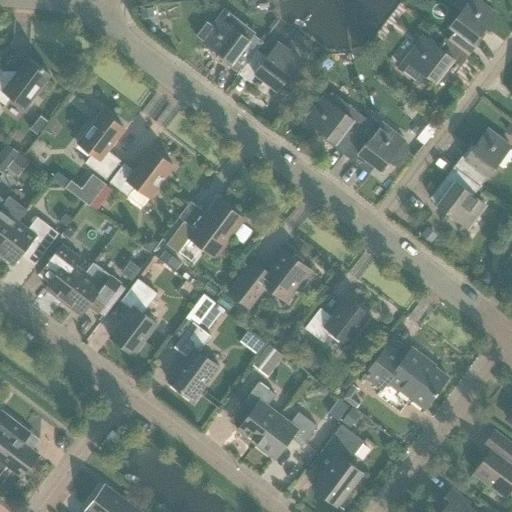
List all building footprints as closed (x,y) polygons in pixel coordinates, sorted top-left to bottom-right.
[(455,31),(448,40),(460,50),(465,54),(472,44),(496,14),(477,0),(469,0),(450,27),(455,31)] [(146,18),(153,17),(156,17),(158,17),(157,12),(157,11),(156,8),(145,9),(146,18)] [(207,21),(195,36),(232,64),(229,67),(238,74),(263,42),(253,35),(255,33),(224,9),(212,25),(207,21)] [(423,36),(399,68),(419,83),(425,75),(435,82),(453,60),(460,50),(448,40),(441,35),(434,45),(423,36)] [(259,47),(244,66),(254,73),(277,91),(300,60),(277,43),(269,54),(259,47)] [(28,58),(27,60),(12,79),(3,72),(0,75),(0,102),(5,106),(10,98),(24,109),(50,75),(28,58)] [(334,62),(333,62),(328,58),(320,68),(319,68),(320,69),(325,73),(334,62)] [(305,120),(345,150),(345,151),(358,133),(368,121),(331,93),(326,100),(322,97),(305,120)] [(124,129),(101,112),(77,143),(92,154),(84,163),(106,180),(121,161),(108,151),(124,129)] [(345,151),(345,150),(343,153),(353,160),(358,154),(381,171),(388,162),(393,165),(398,165),(408,152),(407,146),(403,143),(404,141),(381,123),(380,125),(370,117),(368,121),(358,133),(345,151)] [(511,123),(510,122),(503,130),(511,136),(511,123)] [(464,160),(457,169),(480,186),(487,177),(510,146),(487,129),(464,160)] [(124,163),(109,182),(128,196),(142,207),(149,198),(173,166),(150,149),(134,171),(124,163)] [(14,158),(4,150),(0,154),(0,167),(4,171),(6,168),(8,165),(14,158)] [(8,165),(6,168),(17,176),(29,161),(18,153),(15,156),(14,158),(8,165)] [(431,197),(430,199),(438,205),(437,205),(468,228),(485,205),(473,196),(480,186),(457,169),(454,167),(453,168),(453,169),(431,198),(431,197)] [(106,184),(90,205),(90,206),(96,210),(112,189),(106,184)] [(0,244),(26,210),(8,196),(5,201),(0,197),(0,244)] [(184,221),(166,244),(178,253),(189,238),(215,257),(243,219),(217,200),(207,213),(195,229),(184,221)] [(63,216),(59,222),(66,227),(73,219),(65,213),(63,216)] [(27,229),(18,222),(0,245),(0,254),(14,265),(21,256),(34,265),(58,234),(37,217),(27,229)] [(71,226),(70,225),(63,234),(65,236),(69,239),(70,238),(76,230),(71,226)] [(419,236),(430,244),(437,236),(426,228),(419,236)] [(147,239),(142,245),(148,249),(151,252),(158,242),(155,240),(152,237),(147,239)] [(62,302),(84,273),(75,265),(80,259),(61,244),(41,271),(51,279),(44,288),(62,302)] [(312,272),(282,249),(265,271),(252,261),(228,292),(248,308),(265,286),(286,302),(298,286),(300,288),(312,272)] [(181,274),(186,267),(165,251),(160,258),(181,274)] [(124,269),(121,273),(126,277),(131,281),(140,268),(130,261),(127,265),(124,269)] [(84,273),(62,302),(81,316),(88,306),(98,314),(121,284),(92,263),(84,273)] [(487,270),(479,280),(488,287),(496,277),(488,271),(487,270)] [(133,356),(156,324),(142,314),(157,294),(137,279),(120,301),(131,309),(109,338),(133,356)] [(214,302),(203,294),(189,313),(208,327),(219,312),(211,306),(214,302)] [(347,345),(370,316),(346,298),(331,317),(320,308),(304,328),(323,342),(331,332),(347,345)] [(193,401),(219,367),(198,352),(210,336),(192,322),(173,348),(186,357),(168,382),(193,401)] [(243,337),(239,341),(255,354),(263,344),(247,331),(244,334),(243,337)] [(282,356),(268,344),(252,365),(266,376),(282,356)] [(424,409),(448,377),(434,367),(435,366),(412,348),(404,357),(387,344),(363,376),(381,390),(386,383),(398,391),(399,390),(424,409)] [(255,445),(278,415),(267,406),(275,395),(258,382),(243,402),(252,409),(237,430),(255,445)] [(350,404),(350,405),(354,409),(358,403),(350,398),(357,388),(352,384),(342,398),(350,404)] [(329,411),(328,414),(339,421),(340,419),(349,407),(348,407),(338,399),(332,407),(329,411)] [(354,410),(354,409),(350,405),(348,407),(349,407),(340,419),(347,424),(351,417),(359,422),(363,416),(354,410)] [(0,474),(6,466),(21,478),(39,455),(31,449),(20,440),(13,435),(20,426),(1,411),(0,412),(0,436),(1,437),(0,438),(0,474)] [(290,423),(278,415),(255,445),(274,459),(290,438),(301,447),(317,427),(298,412),(290,423)] [(333,460),(312,488),(337,507),(362,474),(347,463),(363,442),(341,425),(321,451),(333,460)] [(511,444),(495,431),(483,446),(490,451),(473,473),(505,497),(511,487),(511,444)] [(137,511),(104,487),(84,511),(137,511)] [(469,502),(451,488),(438,505),(444,509),(441,511),(473,511),(466,506),(469,502)]
